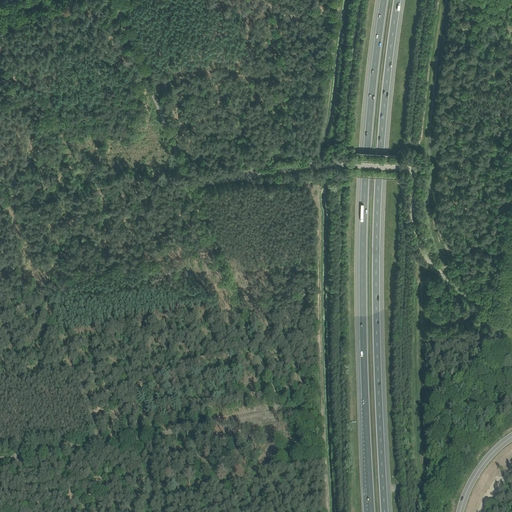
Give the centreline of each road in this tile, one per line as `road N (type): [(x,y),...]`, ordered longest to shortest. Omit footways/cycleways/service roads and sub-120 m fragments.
road 1 (motorway): [(383,0),(367,133),(361,306),(371,511)]
road 2 (motorway): [(385,511),(376,222),(397,0)]
road 3 (track): [(326,511),(317,192),(309,182),(252,181),(248,174)]
road 4 (track): [(279,405),(0,458)]
road 5 (track): [(434,266),(416,282),(415,511)]
road 6 (track): [(248,174),(256,163),(319,140),(342,0)]
road 7 (track): [(113,0),(183,173)]
